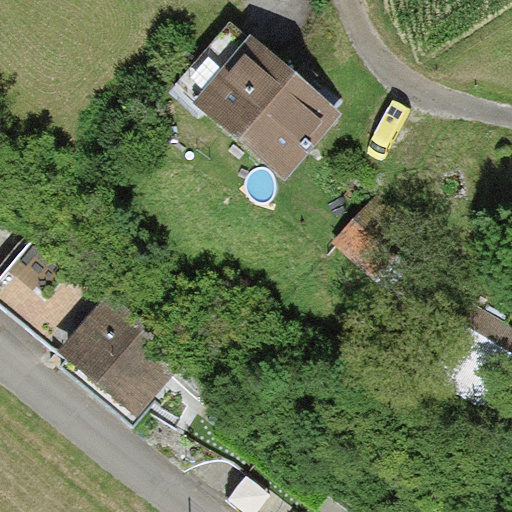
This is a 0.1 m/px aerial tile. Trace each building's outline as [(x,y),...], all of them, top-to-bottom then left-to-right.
[(265,44),(209,109),(292,181),(348,116),(265,44)] [(422,278),(367,235),(348,259),(404,302),(422,278)] [(107,305),(31,244),(0,282),(0,310),(62,361),(107,305)] [(118,318),(78,367),(146,423),(186,373),(118,318)] [(511,387),(511,331),(486,318),(447,394),(496,419),(511,387)]
